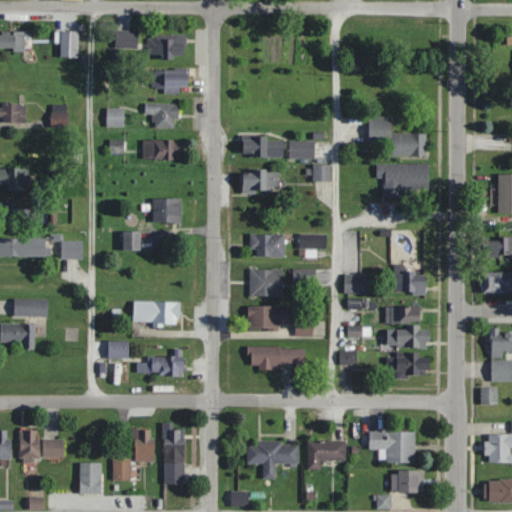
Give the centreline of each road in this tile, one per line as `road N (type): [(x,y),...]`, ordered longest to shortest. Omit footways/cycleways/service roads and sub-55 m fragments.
road 1 (residential): [(211,511),(216,0)]
road 2 (residential): [(455,511),(459,0)]
road 3 (residential): [(511,7),(0,5)]
road 4 (residential): [(0,400),(458,401)]
